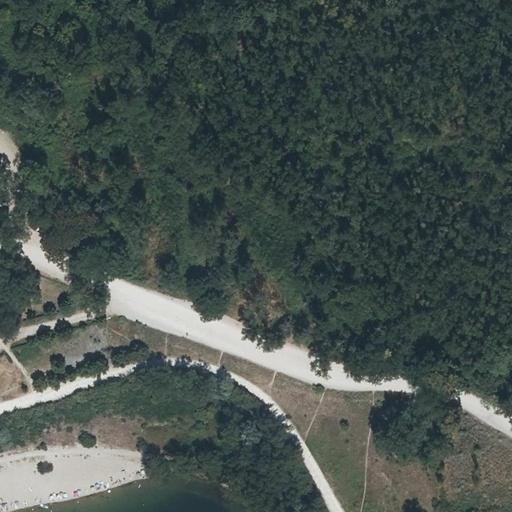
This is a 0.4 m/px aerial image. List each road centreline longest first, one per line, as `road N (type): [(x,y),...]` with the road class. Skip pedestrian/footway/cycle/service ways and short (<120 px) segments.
road 1 (track): [(0,246),(279,365),(412,386),(511,430)]
road 2 (track): [(0,342),(133,301)]
